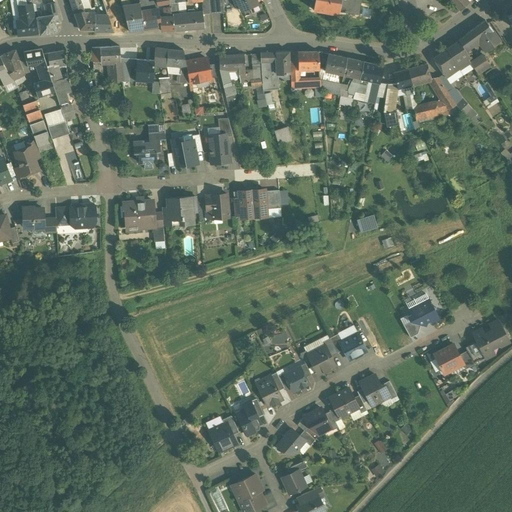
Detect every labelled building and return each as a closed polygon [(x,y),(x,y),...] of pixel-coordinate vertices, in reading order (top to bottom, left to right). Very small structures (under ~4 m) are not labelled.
[(32,3),(27,3),(25,0),(17,0),(19,10),(15,10),(16,14),(19,13),(20,20),(17,20),(18,35),(38,33),(34,11),(33,11),(32,3)] [(69,0),(79,27),(82,29),(95,30),(95,16),(95,13),(95,12),(84,12),(80,0),(69,0)] [(107,14),(102,0),(95,0),(98,10),(101,15),(107,14)] [(148,0),(139,0),(140,4),(141,12),(152,10),(151,3),(149,3),(148,0)] [(222,0),(208,0),(210,14),(224,13),(222,0)] [(237,0),(242,11),(258,5),(255,0),(237,0)] [(314,0),(314,5),(313,10),(338,14),(339,11),(340,0),(314,0)] [(360,0),(340,0),(339,11),(359,14),(360,0)] [(469,2),(467,0),(450,0),(460,10),(469,2)] [(55,2),(46,4),(47,15),(37,17),(40,34),(56,31),(55,25),(59,24),(55,2)] [(177,3),(169,3),(171,17),(173,17),(178,16),(177,3)] [(131,6),(122,7),(129,32),(144,29),(141,12),(140,4),(131,6)] [(169,7),(163,9),(165,18),(171,17),(169,7)] [(152,10),(141,12),(144,29),(155,28),(152,10)] [(178,16),(173,17),(174,30),(204,27),(203,14),(203,13),(178,16)] [(101,15),(95,16),(95,30),(95,31),(113,31),(107,14),(101,15)] [(165,18),(160,18),(160,27),(160,31),(174,30),(173,17),(171,17),(165,18)] [(485,20),(458,40),(464,48),(477,38),(485,50),(499,40),(485,20)] [(464,48),(458,40),(446,49),(459,68),(469,62),(467,58),(469,57),(465,51),(464,48)] [(119,46),(92,48),(91,61),(101,61),(101,63),(112,62),(120,62),(119,58),(119,46)] [(167,49),(155,48),(154,60),(154,63),(166,65),(167,49)] [(15,49),(0,55),(0,56),(6,69),(7,68),(13,79),(23,72),(16,59),(18,58),(17,53),(16,50),(15,49)] [(43,54),(41,49),(24,52),(28,65),(39,63),(37,66),(42,80),(51,77),(43,54)] [(183,50),(167,49),(166,65),(181,66),(186,66),(186,63),(183,50)] [(459,68),(446,49),(433,58),(439,68),(443,74),(445,77),(454,71),(459,68)] [(60,51),(43,54),(47,65),(58,63),(65,62),(63,50),(61,51),(61,50),(60,50),(60,51)] [(289,51),(276,52),(276,53),(277,75),(290,74),(289,52),(289,51)] [(316,51),(289,52),(290,74),(290,80),(291,89),(299,88),(299,81),(298,69),(319,68),(318,51),(316,51)] [(347,58),(318,51),(319,68),(319,70),(343,75),(347,58)] [(260,53),(252,54),(252,64),(253,64),(260,63),(260,62),(260,53)] [(269,53),(260,53),(260,62),(266,62),(269,62),(269,53)] [(276,53),(269,53),(269,62),(266,62),(266,79),(271,79),(271,80),(261,81),(262,87),(262,88),(262,91),(272,90),(279,90),(278,81),(277,75),(276,53)] [(238,54),(219,55),(220,71),(228,71),(238,70),(238,54)] [(137,59),(119,58),(120,62),(122,81),(129,81),(129,76),(136,76),(137,59)] [(363,62),(347,58),(343,75),(359,79),(363,62)] [(154,60),(137,59),(136,76),(135,78),(153,79),(154,63),(154,60)] [(207,59),(186,63),(186,66),(189,82),(210,78),(208,65),(207,59)] [(120,62),(112,62),(114,82),(122,81),(120,62)] [(266,62),(260,62),(260,63),(261,81),(271,80),(271,79),(266,79),(266,62)] [(383,66),(363,62),(359,79),(368,81),(371,81),(379,83),(383,66)] [(58,63),(47,65),(51,77),(55,89),(59,103),(66,101),(68,100),(66,93),(64,87),(70,86),(69,82),(68,77),(62,78),(58,63)] [(260,63),(253,64),(253,70),(245,71),(245,73),(248,73),(248,81),(251,81),(261,80),(260,63)] [(215,64),(208,65),(210,78),(218,77),(215,64)] [(426,64),(408,69),(412,84),(427,80),(430,79),(426,64)] [(181,66),(166,65),(168,77),(169,79),(171,79),(171,74),(177,74),(180,74),(181,66)] [(186,66),(181,66),(180,74),(177,74),(176,82),(189,83),(189,82),(186,66)] [(6,69),(0,72),(0,76),(5,85),(14,80),(13,79),(7,68),(6,69)] [(408,69),(393,73),(396,84),(397,88),(398,88),(404,87),(412,84),(408,69)] [(228,71),(220,71),(226,97),(231,95),(233,95),(232,92),(231,85),(228,71)] [(454,71),(445,77),(448,81),(451,79),(457,75),(454,71)] [(245,74),(239,74),(241,82),(248,81),(248,73),(245,73),(245,74)] [(445,77),(443,74),(438,78),(442,84),(455,105),(461,99),(454,87),(452,88),(448,81),(445,77)] [(42,80),(34,83),(37,95),(55,89),(51,77),(42,80)] [(168,77),(159,78),(159,82),(158,82),(160,93),(170,92),(169,79),(168,77)] [(359,79),(353,78),(347,90),(348,90),(348,94),(353,95),(355,91),(359,83),(359,79)] [(438,78),(430,79),(427,80),(434,90),(442,84),(438,78)] [(368,81),(359,79),(359,83),(355,91),(353,95),(352,98),(358,100),(357,92),(365,94),(368,81)] [(320,80),(299,81),(299,88),(314,87),(320,87),(320,80)] [(338,84),(323,80),(323,83),(328,84),(327,87),(339,90),(338,84)] [(365,94),(357,92),(358,100),(367,102),(371,81),(368,81),(365,94)] [(379,83),(371,81),(367,102),(375,103),(376,97),(379,83)] [(494,94),(486,82),(484,84),(483,85),(491,97),(494,94)] [(387,85),(379,83),(376,97),(385,99),(387,85)] [(396,84),(387,85),(385,99),(383,112),(388,113),(394,112),(397,97),(398,88),(397,88),(396,84)] [(455,105),(442,84),(434,90),(441,101),(447,110),(455,105)] [(404,87),(398,88),(397,97),(405,94),(405,92),(404,87)] [(26,90),(19,93),(22,102),(29,99),(26,90)] [(414,90),(405,92),(405,94),(408,109),(413,108),(417,107),(414,90)] [(491,97),(487,99),(489,103),(496,98),(494,94),(491,97)] [(235,109),(231,95),(226,97),(229,110),(235,109)] [(345,97),(340,96),(339,105),(351,107),(352,98),(347,97),(345,97)] [(36,99),(22,104),(29,122),(42,118),(36,99)] [(470,110),(461,99),(455,105),(465,115),(470,110)] [(67,104),(66,101),(59,103),(61,109),(64,120),(75,116),(71,103),(67,104)] [(441,101),(435,103),(437,112),(447,110),(441,101)] [(417,107),(413,108),(416,121),(426,119),(438,116),(437,112),(435,103),(417,107)] [(189,104),(181,105),(184,116),(191,114),(189,104)] [(61,109),(55,110),(59,123),(65,121),(64,120),(61,109)] [(55,110),(50,112),(53,125),(59,123),(55,110)] [(394,112),(388,113),(390,126),(399,125),(396,111),(394,112)] [(50,112),(44,114),(48,126),(53,125),(50,112)] [(42,118),(29,122),(35,139),(38,148),(51,143),(42,118)] [(228,118),(218,119),(219,134),(226,134),(227,137),(232,136),(228,118)] [(53,125),(48,126),(52,139),(69,134),(65,121),(59,123),(53,125)] [(287,127),(274,131),(278,144),(292,140),(287,127)] [(200,134),(192,135),(193,140),(196,152),(203,151),(200,134)] [(219,134),(211,135),(212,142),(209,142),(209,152),(210,152),(211,158),(209,160),(210,163),(212,165),(214,165),(216,163),(231,162),(229,147),(228,147),(227,141),(227,137),(226,134),(219,134)] [(182,138),(172,140),(174,152),(176,165),(177,166),(187,164),(187,165),(198,163),(196,152),(193,140),(183,142),(182,138)] [(35,139),(26,142),(27,147),(28,148),(31,147),(35,159),(35,158),(41,156),(38,148),(35,139)] [(149,142),(143,143),(143,141),(133,142),(134,153),(138,153),(139,163),(143,163),(144,169),(152,168),(152,162),(157,162),(156,151),(160,151),(159,139),(157,140),(149,140),(149,142)] [(27,147),(15,152),(13,155),(16,162),(18,163),(19,165),(22,174),(23,174),(39,168),(35,158),(35,159),(31,147),(28,148),(27,147)] [(511,155),(505,148),(500,152),(506,159),(511,155)] [(176,165),(174,152),(167,154),(169,166),(176,165)] [(2,157),(0,157),(0,183),(11,179),(10,177),(5,164),(2,157)] [(13,168),(10,162),(5,164),(10,177),(15,175),(13,168)] [(19,165),(13,168),(15,175),(17,179),(24,177),(23,174),(22,174),(19,165)] [(264,189),(251,190),(253,215),(267,214),(265,200),(264,189)] [(251,190),(238,191),(239,202),(240,216),(253,215),(251,190)] [(227,193),(212,195),(213,211),(214,217),(229,216),(227,193)] [(191,198),(168,200),(169,211),(170,217),(171,217),(182,216),(183,224),(193,223),(192,212),(191,198)] [(144,200),(137,201),(137,202),(125,203),(127,231),(139,230),(139,227),(156,226),(155,213),(154,201),(145,201),(144,200)] [(94,204),(72,205),(70,207),(71,224),(71,225),(75,227),(79,227),(81,224),(81,223),(85,223),(85,225),(88,227),(90,227),(92,227),(94,226),(95,223),(94,217),(96,216),(95,206),(94,204)] [(36,207),(34,206),(23,207),(24,223),(26,226),(32,225),(33,227),(35,229),(44,228),(44,218),(43,208),(36,209),(36,207)] [(70,207),(56,208),(56,217),(57,225),(71,224),(70,207)] [(169,211),(162,212),(163,225),(171,224),(171,217),(170,217),(169,211)] [(162,212),(155,213),(156,226),(163,225),(162,212)] [(5,214),(0,215),(0,237),(1,237),(1,240),(10,237),(11,237),(9,228),(5,214)] [(360,232),(378,228),(375,215),(357,218),(360,232)] [(56,217),(44,218),(44,228),(44,233),(57,232),(57,225),(56,217)] [(15,226),(9,228),(11,237),(10,237),(12,241),(18,240),(15,226)] [(428,299),(409,309),(412,315),(409,317),(410,321),(411,321),(421,324),(425,326),(426,322),(431,320),(432,322),(438,319),(435,311),(436,307),(432,306),(428,299)] [(410,321),(403,325),(410,338),(417,334),(421,324),(411,321),(410,321)] [(491,327),(482,332),(481,329),(473,334),(485,358),(485,359),(494,354),(491,349),(500,345),(500,346),(509,342),(498,321),(489,325),(491,327)] [(353,326),(338,334),(342,341),(357,333),(353,326)] [(342,341),(339,342),(343,350),(349,360),(366,351),(357,333),(342,341)] [(338,334),(329,338),(337,353),(343,350),(339,342),(342,341),(338,334)] [(329,338),(322,342),(324,345),(325,345),(331,356),(337,353),(329,338)] [(485,358),(477,342),(474,343),(482,359),(485,358)] [(474,343),(465,348),(466,351),(474,363),(482,359),(474,343)] [(453,344),(434,354),(444,374),(463,365),(464,365),(459,355),(453,344)] [(331,356),(325,345),(324,345),(308,354),(307,354),(311,362),(318,376),(336,366),(331,356)] [(306,350),(300,354),(305,364),(306,365),(311,362),(307,354),(308,354),(306,350)] [(466,351),(459,355),(464,365),(463,365),(465,369),(475,365),(474,363),(466,351)] [(305,364),(299,366),(305,378),(311,375),(306,365),(305,364)] [(299,366),(290,371),(291,374),(286,376),(285,377),(291,388),(293,392),(308,384),(305,378),(299,366)] [(278,376),(276,372),(265,378),(267,380),(271,378),(278,391),(284,388),(278,376)] [(284,373),(278,376),(284,388),(286,391),(291,388),(285,377),(286,376),(284,373)] [(371,380),(370,377),(360,383),(363,389),(369,400),(371,406),(372,405),(373,407),(380,404),(379,402),(389,397),(390,397),(383,384),(380,385),(376,378),(371,380)] [(267,380),(257,385),(268,407),(272,405),(272,406),(279,403),(278,401),(283,399),(278,391),(271,378),(267,380)] [(397,396),(389,381),(383,384),(390,397),(389,397),(390,400),(397,396)] [(348,388),(329,398),(334,408),(339,418),(340,417),(358,408),(353,398),(348,388)] [(363,389),(357,392),(359,395),(363,403),(369,400),(363,389)] [(359,395),(353,398),(358,408),(361,413),(366,410),(363,403),(359,395)] [(256,399),(250,401),(258,417),(264,415),(256,399)] [(244,409),(236,412),(247,436),(257,431),(255,426),(261,424),(258,417),(250,401),(250,400),(242,404),(244,409)] [(321,408),(304,417),(309,427),(310,427),(318,434),(330,428),(331,428),(324,414),(321,408)] [(339,418),(334,408),(329,410),(330,412),(335,422),(341,419),(340,417),(339,418)] [(330,412),(324,414),(331,428),(330,428),(332,431),(338,428),(335,422),(330,412)] [(239,432),(231,416),(222,420),(223,424),(226,423),(232,435),(239,432)] [(304,417),(297,425),(304,431),(306,432),(310,427),(309,427),(304,417)] [(341,419),(335,422),(338,428),(339,430),(345,427),(341,419)] [(223,424),(217,427),(217,426),(215,427),(215,428),(209,430),(219,452),(236,444),(232,435),(226,423),(223,424)] [(299,436),(292,429),(277,446),(282,449),(282,454),(298,453),(298,448),(304,441),(305,440),(299,436)] [(304,431),(299,436),(305,440),(304,441),(310,446),(315,440),(306,432),(304,431)] [(304,461),(287,469),(289,474),(298,470),(299,471),(306,467),(304,461)] [(376,475),(383,471),(380,464),(372,469),(376,475)] [(289,474),(282,478),(289,494),(306,486),(299,471),(298,470),(289,474)] [(255,474),(236,483),(241,492),(235,494),(242,508),(263,498),(257,485),(259,484),(255,474)] [(319,487),(300,496),(304,503),(318,496),(319,497),(323,495),(319,487)] [(304,503),(297,506),(299,511),(322,511),(325,511),(319,497),(318,496),(304,503)] [(263,498),(242,508),(243,511),(250,511),(266,505),(263,498)]
